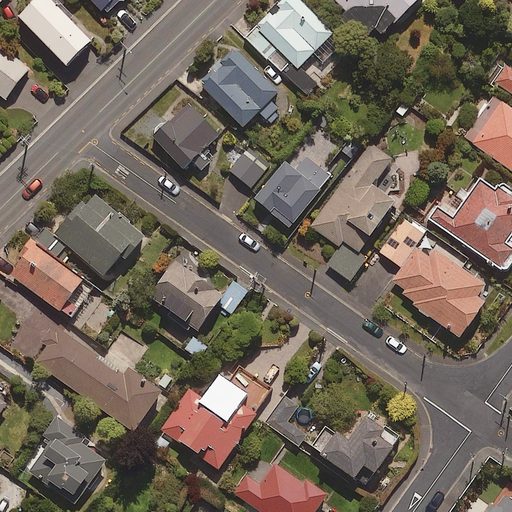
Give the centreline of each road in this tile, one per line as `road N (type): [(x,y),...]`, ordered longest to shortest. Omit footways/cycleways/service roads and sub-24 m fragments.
road 1 (residential): [(78,133),(475,416)]
road 2 (tertiary): [(78,133),(217,0)]
